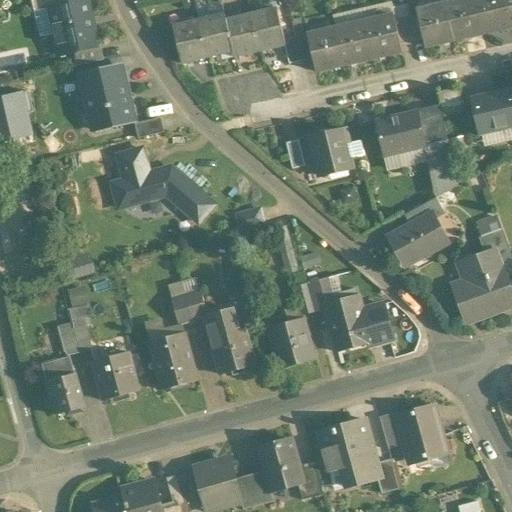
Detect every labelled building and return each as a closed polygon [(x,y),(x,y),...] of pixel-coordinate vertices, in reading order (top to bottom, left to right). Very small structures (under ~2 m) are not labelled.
[(63,0),(31,8),(32,12),(46,9),(64,5),(63,0)] [(83,0),(64,5),(46,9),(51,30),(57,57),(96,48),(85,0),(83,0)] [(474,0),(464,0),(446,4),(455,41),(483,34),(474,0)] [(504,0),(474,0),(483,34),(511,28),(504,0)] [(391,3),(362,9),(365,22),(394,16),(393,8),(392,4),(391,3)] [(415,3),(404,6),(407,19),(418,16),(417,11),(415,3)] [(446,4),(417,11),(418,16),(424,40),(426,48),(455,41),(446,4)] [(404,6),(393,8),(394,16),(396,21),(407,19),(404,6)] [(32,12),(35,28),(37,33),(51,30),(46,9),(32,12)] [(362,9),(334,16),(337,29),(365,22),(362,9)] [(278,10),(252,16),(260,51),(284,46),(285,46),(286,46),(285,41),(278,10)] [(225,16),(200,22),(208,58),(233,52),(226,22),(225,16)] [(252,16),(226,22),(233,52),(235,57),(260,51),(252,16)] [(394,16),(365,22),(374,59),(403,52),(401,45),(396,21),(394,16)] [(418,16),(407,19),(412,42),(424,40),(418,16)] [(407,19),(396,21),(401,45),(412,42),(407,19)] [(309,35),(305,20),(293,23),(296,38),(302,62),(313,59),(308,36),(309,35)] [(200,22),(174,28),(182,64),(208,58),(200,22)] [(365,22),(337,29),(345,65),(374,59),(365,22)] [(309,35),(308,36),(313,59),(316,72),(345,65),(337,29),(309,35)] [(296,38),(285,41),(286,46),(285,46),(289,65),(302,62),(296,38)] [(125,68),(80,79),(91,130),(137,119),(136,118),(135,118),(128,88),(129,87),(125,68)] [(29,81),(18,84),(20,94),(31,91),(29,81)] [(441,108),(443,117),(462,113),(456,84),(436,89),(441,108)] [(511,91),(472,101),(480,134),(511,126),(511,91)] [(419,113),(427,146),(431,145),(448,141),(443,117),(441,108),(419,113)] [(419,113),(376,123),(384,156),(402,152),(427,146),(419,113)] [(161,119),(136,125),(139,139),(165,133),(161,119)] [(246,119),(231,122),(233,133),(248,130),(246,119)] [(511,126),(480,134),(483,150),(511,143),(511,126)] [(347,129),(311,138),(320,177),(352,169),(349,156),(346,145),(351,144),(347,129)] [(298,141),(286,143),(291,165),(303,163),(298,141)] [(360,141),(351,144),(346,145),(349,156),(353,158),(364,155),(360,141)] [(448,141),(431,145),(435,163),(437,171),(454,166),(448,141)] [(427,146),(402,152),(406,170),(435,163),(431,145),(427,146)] [(104,147),(77,154),(80,167),(107,160),(104,147)] [(172,168),(150,174),(143,149),(118,157),(125,181),(113,185),(120,209),(167,196),(199,223),(215,205),(172,168)] [(454,166),(437,171),(439,181),(456,176),(454,166)] [(354,185),(340,186),(341,200),(355,199),(354,185)] [(450,191),(437,199),(444,212),(457,205),(450,191)] [(437,199),(405,216),(411,227),(432,216),(435,220),(446,215),(444,212),(437,199)] [(261,209),(238,216),(242,231),(265,224),(261,209)] [(497,214),(478,221),(483,237),(503,229),(499,218),(498,218),(497,214)] [(411,227),(390,238),(405,266),(422,257),(426,259),(431,256),(431,251),(448,243),(435,220),(432,216),(411,227)] [(287,228),(276,231),(288,275),(299,272),(287,228)] [(511,253),(503,229),(483,237),(490,255),(496,252),(505,275),(511,272),(511,253)] [(490,255),(469,262),(475,279),(467,282),(455,287),(468,323),(511,306),(511,294),(505,275),(496,252),(490,255)] [(469,262),(461,265),(467,282),(475,279),(469,262)] [(340,294),(335,277),(307,284),(307,285),(315,313),(326,310),(325,305),(357,296),(355,289),(340,294)] [(183,282),(169,286),(170,291),(173,300),(187,296),(183,282)] [(307,285),(295,288),(302,316),(315,313),(307,285)] [(81,286),(69,289),(72,302),(84,298),(84,295),(81,286)] [(202,292),(187,296),(194,321),(206,317),(209,317),(208,316),(202,292)] [(187,296),(173,300),(179,323),(193,319),(193,321),(194,321),(187,296)] [(357,296),(325,305),(326,310),(338,353),(369,345),(371,344),(362,311),(357,296)] [(385,305),(362,311),(371,344),(369,345),(370,347),(394,340),(385,305)] [(82,307),(68,311),(73,329),(86,325),(82,307)] [(232,309),(208,316),(209,317),(206,317),(211,338),(238,331),(232,309)] [(304,320),(269,330),(280,369),(315,360),(304,320)] [(165,332),(162,322),(146,326),(150,343),(185,333),(183,327),(165,332)] [(71,324),(56,328),(63,353),(65,352),(67,358),(68,358),(68,356),(79,353),(71,324)] [(86,325),(73,329),(79,353),(92,350),(86,325)] [(211,338),(221,375),(256,366),(246,329),(238,331),(211,338)] [(150,343),(163,391),(198,382),(185,333),(150,343)] [(129,353),(94,362),(104,402),(139,392),(129,353)] [(67,358),(40,365),(46,385),(54,416),(82,408),(68,358),(67,358)] [(442,414),(401,424),(414,472),(454,462),(442,414)] [(372,419),(333,428),(346,471),(355,470),(359,487),(388,478),(372,419)] [(300,438),(266,449),(277,490),(312,478),(300,438)] [(237,460),(207,468),(217,511),(222,511),(248,505),(237,460)] [(134,486),(136,494),(141,511),(171,511),(163,479),(134,486)] [(141,511),(136,494),(99,505),(100,511),(141,511)]
